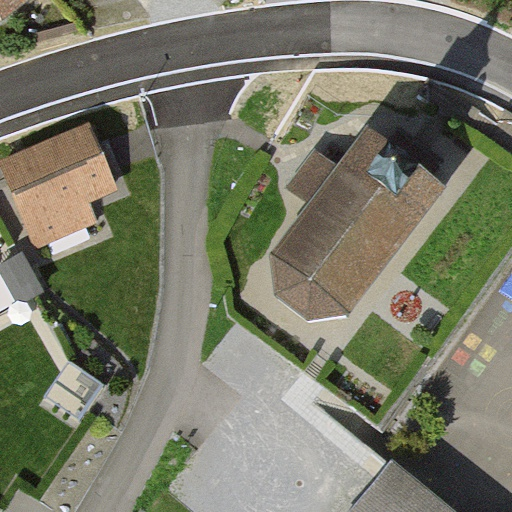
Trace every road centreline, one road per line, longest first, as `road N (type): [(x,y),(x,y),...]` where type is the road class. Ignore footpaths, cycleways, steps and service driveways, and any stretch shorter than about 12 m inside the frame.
road 1 (residential): [(187,49),(182,336),(151,442),(110,511)]
road 2 (residential): [(187,49),(360,24),(418,30),(511,72)]
road 3 (residential): [(0,104),(187,49)]
